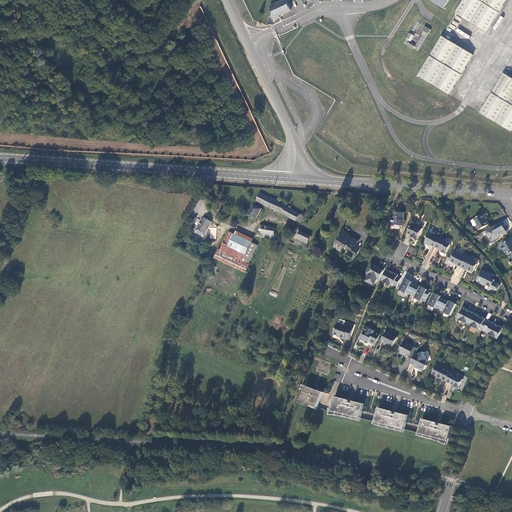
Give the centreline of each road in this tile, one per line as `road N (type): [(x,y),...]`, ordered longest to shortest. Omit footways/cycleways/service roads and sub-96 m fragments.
road 1 (secondary): [(511,194),(0,157)]
road 2 (residential): [(466,415),(325,350)]
road 3 (residential): [(393,254),(511,316)]
